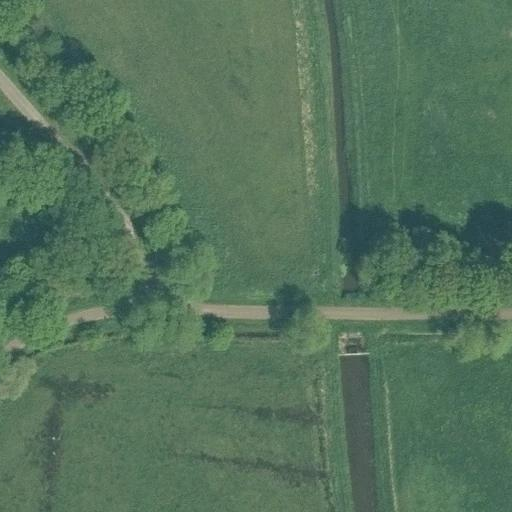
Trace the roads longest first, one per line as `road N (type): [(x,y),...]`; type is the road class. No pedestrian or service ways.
road 1 (unclassified): [(511,315),(185,308),(152,272)]
road 2 (unclassified): [(152,272),(133,233),(0,80)]
road 3 (unclassified): [(0,359),(16,342),(126,309),(152,272)]
